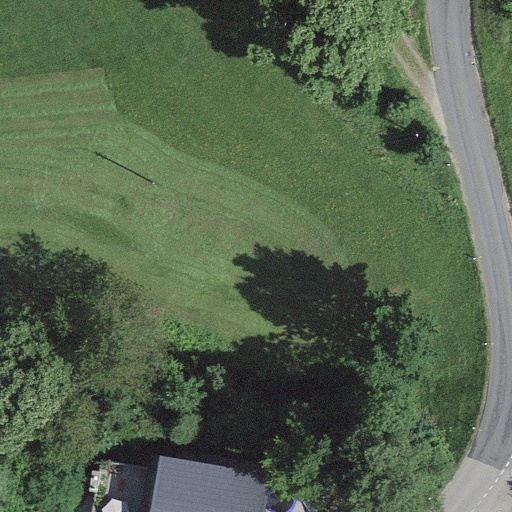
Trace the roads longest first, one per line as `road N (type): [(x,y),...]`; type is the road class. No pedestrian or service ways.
road 1 (residential): [(511,361),(503,269),(445,31),(450,0)]
road 2 (residential): [(452,511),(493,453),(511,387)]
